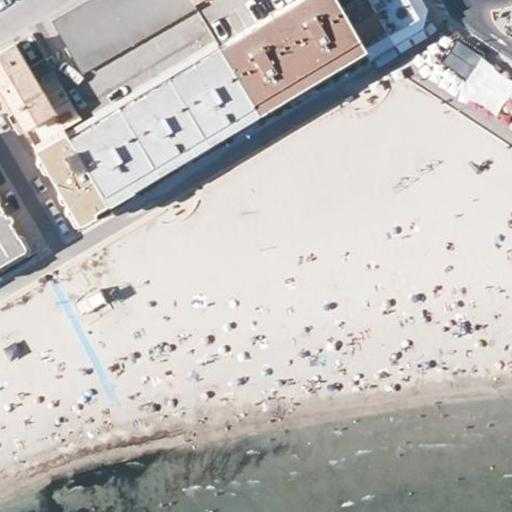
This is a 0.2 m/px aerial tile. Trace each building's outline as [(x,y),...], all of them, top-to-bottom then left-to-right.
[(191,0),(90,0),(86,3),(53,22),(82,71),(195,7),(193,2),(191,0)] [(252,101),(257,111),(309,80),(364,46),(341,6),(337,0),(295,0),(219,46),(252,101)] [(352,0),(341,6),(364,46),(389,32),(370,0),(352,0)] [(370,0),(389,32),(416,16),(406,0),(370,0)] [(457,39),(441,63),(467,81),(484,57),(457,39)] [(16,44),(0,52),(0,89),(23,128),(54,110),(16,44)] [(67,136),(100,193),(252,101),(219,46),(67,136)] [(100,193),(104,201),(257,111),(252,101),(100,193)] [(63,129),(34,145),(77,218),(104,201),(100,193),(67,136),(63,129)] [(0,262),(24,249),(0,206),(0,262)] [(100,299),(88,306),(85,323),(94,335),(107,337),(120,329),(122,314),(114,302),(100,299)]
